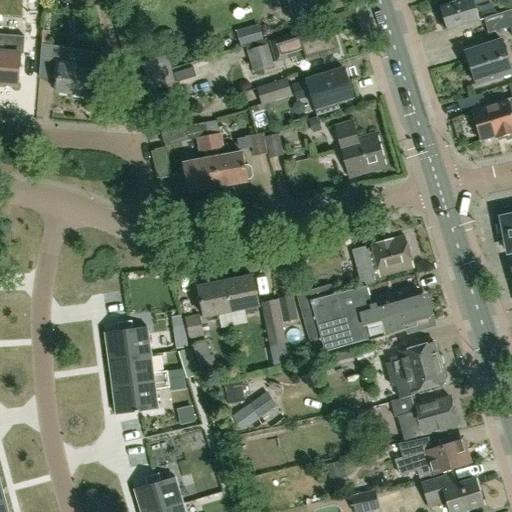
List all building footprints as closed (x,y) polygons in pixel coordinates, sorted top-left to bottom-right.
[(285,0),(291,21),(326,10),(323,0),(285,0)] [(439,18),(442,30),(447,28),(448,30),(479,21),(474,4),(487,0),(459,0),(441,6),(444,17),(439,18)] [(509,27),(511,25),(511,10),(483,19),(487,33),(509,27)] [(339,51),(332,28),(302,37),(300,31),(271,40),(277,60),(290,56),(293,65),(298,67),(308,64),(307,61),(339,51)] [(40,56),(38,78),(57,81),(56,91),(71,94),(70,98),(86,101),(87,96),(89,97),(91,86),(93,87),(98,54),(49,46),(50,31),(42,30),(40,56)] [(0,52),(0,87),(1,87),(1,84),(18,85),(20,54),(23,54),(24,38),(12,37),(11,46),(2,46),(1,53),(0,52)] [(266,45),(264,39),(244,45),(247,51),(246,51),(253,74),(274,67),(266,45)] [(476,83),(508,72),(498,41),(466,51),(476,83)] [(146,78),(171,70),(166,54),(141,62),(146,78)] [(353,96),(345,68),(307,80),(307,81),(293,86),(297,99),(312,94),(316,107),(315,108),(317,116),(337,110),(334,102),(353,96)] [(175,83),(171,70),(146,78),(150,91),(175,83)] [(286,80),(257,89),(262,104),(291,95),(286,80)] [(511,83),(508,85),(511,98),(472,110),(481,140),(496,135),(496,138),(502,136),(506,141),(511,138),(511,83)] [(206,123),(219,187),(248,181),(248,180),(251,180),(253,176),(252,168),(249,166),(246,166),(243,153),(219,157),(217,149),(224,148),(220,134),(218,134),(215,121),(206,123)] [(357,138),(352,121),(335,126),(350,179),(387,168),(377,133),(357,138)] [(219,187),(206,123),(205,123),(187,126),(161,133),(165,146),(195,139),(199,161),(183,164),(185,175),(179,176),(182,192),(188,191),(188,192),(219,187)] [(269,157),(283,154),(278,133),(265,136),(269,157)] [(254,156),(266,154),(262,134),(250,136),(254,156)] [(511,215),(501,217),(502,220),(499,224),(501,234),(505,236),(508,252),(511,251),(511,215)] [(412,268),(403,236),(370,245),(370,247),(365,249),(364,246),(350,250),(360,287),(374,283),(373,278),(412,268)] [(251,275),(223,281),(233,326),(247,323),(244,308),(248,312),(256,310),(257,305),(255,296),(265,294),(263,282),(252,284),(251,275)] [(223,281),(196,286),(202,316),(205,316),(208,321),(217,319),(218,313),(221,329),(233,326),(223,281)] [(419,291),(370,305),(366,288),(320,299),(307,301),(313,320),(318,340),(321,339),(325,351),(428,322),(419,291)] [(313,320),(307,301),(320,299),(317,289),(297,295),(304,323),(313,320)] [(279,322),(281,322),(295,319),(292,302),(291,299),(282,301),(275,302),(279,322)] [(279,322),(275,302),(275,300),(260,303),(264,324),(269,347),(285,343),(281,322),(279,322)] [(188,340),(202,337),(198,316),(184,319),(188,340)] [(109,360),(151,355),(147,327),(133,329),(132,321),(117,323),(118,331),(105,333),(109,360)] [(187,339),(174,340),(176,349),(188,348),(187,339)] [(387,375),(443,360),(442,356),(439,355),(437,356),(433,342),(398,352),(399,356),(387,359),(388,363),(384,365),(387,375)] [(112,387),(168,380),(167,372),(153,374),(151,355),(109,360),(112,387)] [(398,398),(413,395),(417,394),(417,391),(444,383),(444,380),(446,377),(444,371),(440,368),(440,367),(443,366),(444,364),(443,360),(387,375),(390,387),(394,386),(398,398)] [(168,380),(112,387),(116,415),(158,409),(155,389),(169,388),(168,380)] [(243,401),(240,383),(225,385),(229,404),(243,401)] [(241,431),(277,406),(267,392),(231,416),(241,431)] [(416,405),(413,395),(398,398),(398,399),(390,401),(394,417),(396,416),(400,430),(402,429),(405,440),(456,426),(448,396),(416,405)] [(164,447),(189,444),(187,430),(162,433),(164,447)] [(427,436),(396,444),(400,458),(394,460),(399,475),(417,469),(415,464),(426,461),(431,475),(469,463),(465,453),(469,452),(465,439),(461,440),(431,450),(427,436)] [(156,511),(183,504),(175,477),(161,481),(159,474),(145,478),(147,485),(134,489),(140,511),(156,511)] [(454,485),(451,474),(420,483),(428,508),(446,502),(448,511),(460,511),(481,506),(473,479),(454,485)] [(403,501),(400,489),(375,495),(374,490),(350,496),(353,511),(366,511),(379,510),(378,507),(403,501)]
